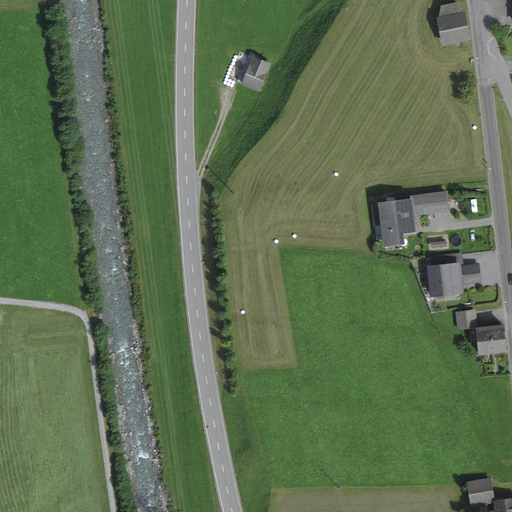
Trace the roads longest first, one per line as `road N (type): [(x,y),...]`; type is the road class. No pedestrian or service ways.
road 1 (secondary): [(186,0),(188,236),(233,511)]
road 2 (track): [(113,511),(85,318),(72,308),(0,300)]
road 3 (residential): [(511,319),(481,58)]
road 4 (track): [(231,89),(247,51),(273,49),(324,0)]
